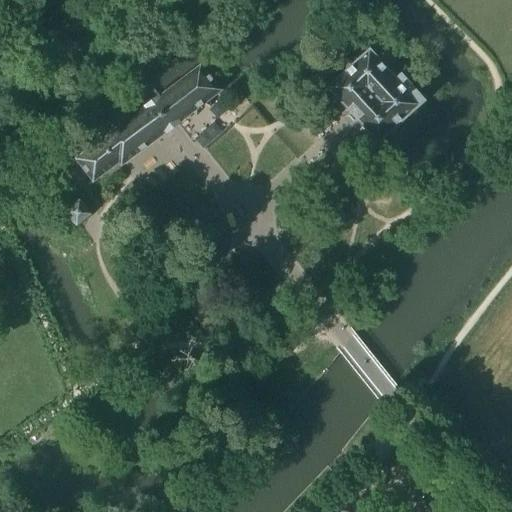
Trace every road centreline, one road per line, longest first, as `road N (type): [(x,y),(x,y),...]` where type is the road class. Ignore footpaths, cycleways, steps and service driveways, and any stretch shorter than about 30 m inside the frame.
road 1 (residential): [(480,511),(243,215)]
road 2 (residential): [(243,215),(67,0)]
